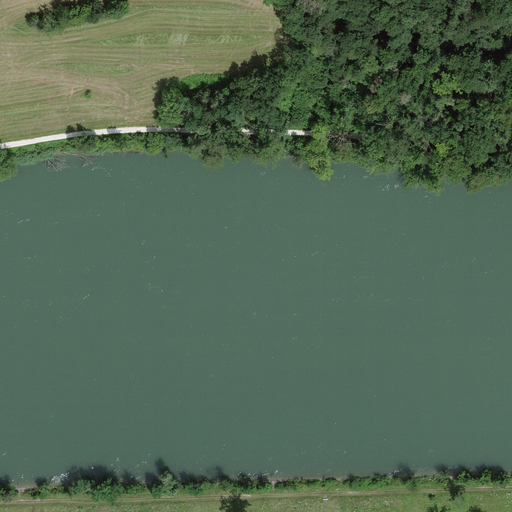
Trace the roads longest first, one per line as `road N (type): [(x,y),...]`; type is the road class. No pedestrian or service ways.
road 1 (track): [(511,143),(113,128),(0,145)]
road 2 (track): [(511,489),(0,504)]
road 3 (track): [(0,117),(130,109),(245,75)]
